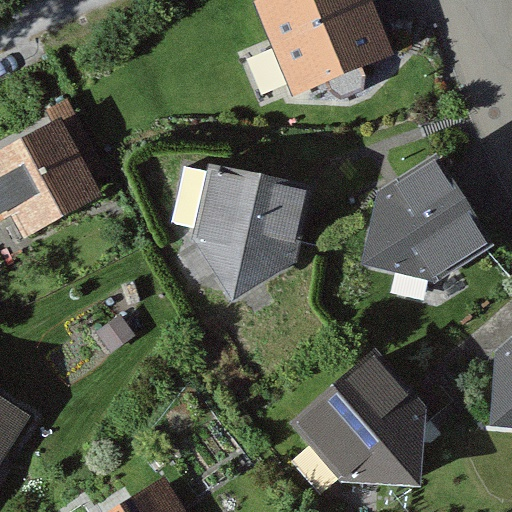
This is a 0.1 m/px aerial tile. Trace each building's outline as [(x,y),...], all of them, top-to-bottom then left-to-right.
[(372,0),(279,0),(258,9),(297,102),(398,59),(372,0)] [(64,127),(0,161),(0,232),(13,225),(25,248),(106,205),(64,127)] [(444,162),(379,204),(363,270),(435,290),(498,248),(444,162)] [(313,195),(212,177),(196,249),(234,308),(300,268),(313,195)] [(511,346),(499,357),(491,429),(511,431),(511,346)] [(378,362),(303,422),(352,489),(429,490),(428,411),(378,362)] [(0,474),(33,420),(0,399),(0,474)] [(188,511),(168,481),(120,511),(188,511)]
